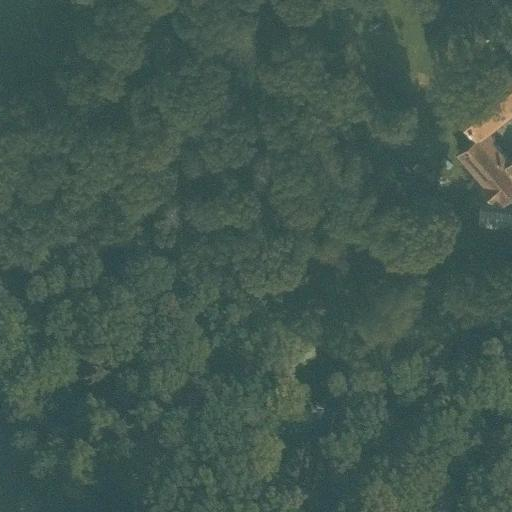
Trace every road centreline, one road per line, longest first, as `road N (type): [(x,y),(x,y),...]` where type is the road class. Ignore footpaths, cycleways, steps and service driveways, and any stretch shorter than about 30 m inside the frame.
road 1 (residential): [(368,511),(511,285)]
road 2 (track): [(510,287),(451,285),(414,295),(352,277),(374,240),(408,240)]
